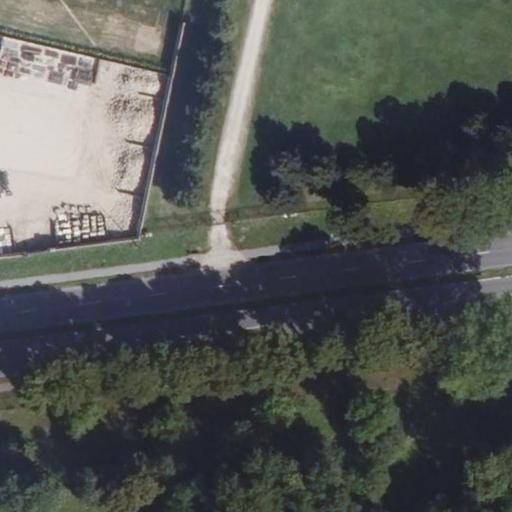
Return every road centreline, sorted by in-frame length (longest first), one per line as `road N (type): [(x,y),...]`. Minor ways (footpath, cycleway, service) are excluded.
road 1 (primary): [(511,251),(0,316)]
road 2 (primary): [(0,361),(511,297)]
road 3 (track): [(260,0),(216,227),(220,288)]
